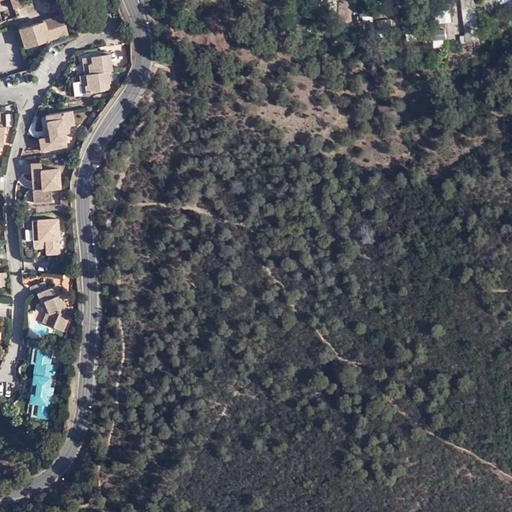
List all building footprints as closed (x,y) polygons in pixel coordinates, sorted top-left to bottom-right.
[(479,41),(474,0),(461,0),(466,43),(479,41)] [(67,33),(61,15),(18,29),(24,47),(67,33)] [(106,70),(111,69),(108,53),(102,54),(103,56),(100,57),(100,55),(90,57),(91,64),(82,66),(83,74),(106,70)] [(81,58),(82,66),(91,64),(90,57),(81,58)] [(82,80),(79,80),(82,93),(102,90),(102,83),(108,82),(106,70),(83,74),(81,74),(82,80)] [(72,123),(69,109),(45,114),(45,115),(49,135),(44,136),(38,138),(40,150),(65,146),(61,125),(72,123)] [(49,135),(45,115),(40,116),(44,136),(49,135)] [(31,172),(32,180),(40,180),(41,188),(32,189),(34,202),(50,200),(49,187),(58,186),(56,168),(39,169),(38,162),(23,163),(24,173),(31,172)] [(40,180),(32,180),(32,189),(41,188),(40,180)] [(33,238),(35,238),(47,239),(46,246),(46,253),(59,253),(60,218),(34,218),(33,238)] [(47,313),(44,314),(41,322),(60,330),(67,315),(59,312),(60,308),(64,307),(59,294),(54,296),(50,287),(46,289),(43,282),(29,287),(32,295),(36,294),(39,301),(42,301),(47,313)] [(54,296),(59,294),(55,286),(50,287),(54,296)] [(36,411),(41,418),(47,418),(51,389),(46,388),(48,379),(52,380),(53,367),(48,367),(50,351),(36,349),(33,365),(37,365),(32,404),(36,405),(36,411)] [(37,365),(33,365),(28,404),(32,404),(37,365)]
